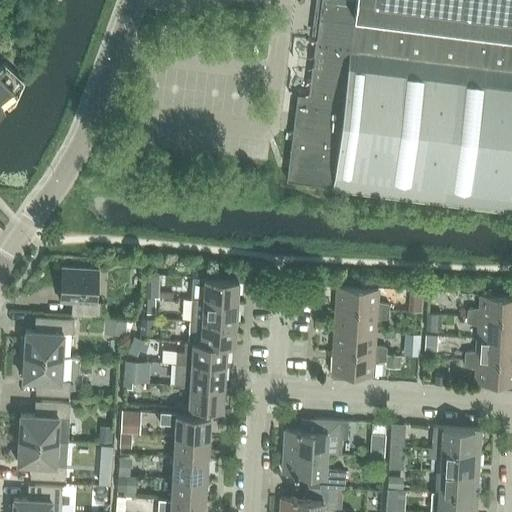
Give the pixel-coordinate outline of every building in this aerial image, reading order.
[(511,0),(321,0),(305,126),(294,125),(287,180),(332,186),(332,189),(511,211),(511,0)] [(0,66),(0,109),(4,107),(2,105),(18,93),(14,90),(23,79),(5,62),(0,66)] [(99,316),(99,307),(100,301),(96,301),(98,269),(62,267),(60,300),(72,301),(71,314),(99,316)] [(144,273),(143,295),(147,296),(158,296),(159,274),(144,273)] [(238,279),(192,276),(191,287),(204,288),(203,299),(237,301),(238,279)] [(336,307),(389,310),(390,304),(377,301),(378,287),(338,285),(336,307)] [(410,290),(409,310),(421,311),(422,291),(410,290)] [(467,315),(511,317),(511,295),(481,294),(480,307),(467,308),(467,315)] [(147,308),(147,313),(155,313),(155,297),(147,297),(147,308)] [(236,323),(237,301),(203,299),(191,299),(189,320),(236,323)] [(389,317),(389,310),(336,307),(335,329),(375,331),(376,319),(389,317)] [(511,339),(511,317),(467,315),(467,322),(479,325),(478,337),(511,339)] [(19,353),(62,356),(63,332),(73,332),(74,318),(35,316),(34,330),(25,329),(25,337),(20,336),(19,353)] [(105,317),(104,332),(125,333),(126,318),(105,317)] [(153,318),(141,317),(140,333),(152,334),(153,318)] [(234,345),(236,323),(189,320),(188,342),(192,342),(192,341),(200,341),(200,342),(226,344),(234,345)] [(375,344),(375,331),(335,329),(334,350),(386,353),(387,347),(375,344)] [(426,336),(426,348),(438,349),(439,337),(426,336)] [(134,337),(128,352),(137,355),(139,349),(145,352),(149,342),(142,340),(134,337)] [(511,361),(511,339),(478,337),(477,350),(465,352),(464,358),(511,361)] [(200,342),(200,341),(192,341),(192,342),(188,342),(184,341),(184,351),(176,351),(176,361),(225,365),(226,344),(200,342)] [(404,345),(404,354),(419,355),(420,346),(404,345)] [(386,360),(386,353),(334,350),(332,377),(347,378),(347,373),(373,375),(373,362),(386,360)] [(60,380),(62,356),(19,353),(18,371),(23,371),(22,378),(43,380),(42,393),(69,395),(70,381),(60,380)] [(387,354),(387,363),(400,364),(401,354),(387,354)] [(511,388),(511,361),(464,358),(464,365),(476,368),(476,381),(501,383),(501,388),(511,388)] [(125,359),(124,380),(133,381),(142,381),(143,360),(125,359)] [(224,386),(225,365),(176,361),(175,385),(190,386),(190,384),(224,386)] [(435,376),(434,384),(444,384),(445,376),(435,376)] [(124,380),(123,388),(132,389),(133,381),(124,380)] [(222,409),(224,386),(190,384),(190,386),(188,407),(222,409)] [(21,413),(19,438),(67,441),(69,402),(41,401),(41,414),(21,413)] [(122,410),(120,431),(131,432),(134,432),(136,410),(122,409),(122,410)] [(175,435),(209,437),(210,415),(176,412),(176,413),(160,412),(159,424),(175,425),(175,435)] [(286,428),(285,440),(286,441),(286,451),(326,454),(336,454),(337,438),(347,437),(348,420),(314,418),(314,429),(300,429),(300,427),(295,427),(295,428),(286,428)] [(404,446),(405,424),(391,423),(390,445),(404,446)] [(433,447),(480,450),(481,428),(434,425),(433,447)] [(103,427),(102,441),(112,442),(113,428),(103,427)] [(120,431),(120,445),(130,446),(131,432),(120,431)] [(207,458),(209,437),(175,435),(173,456),(207,458)] [(67,441),(19,438),(18,462),(37,464),(37,477),(64,479),(67,441)] [(101,444),(100,456),(112,457),(112,445),(101,444)] [(390,445),(388,466),(403,467),(404,446),(390,445)] [(370,446),(369,454),(384,455),(384,447),(370,446)] [(478,472),(480,450),(430,447),(429,456),(441,457),(440,470),(478,472)] [(326,454),(286,451),(285,459),(284,460),(283,472),(311,474),(311,485),(337,487),(344,488),(345,471),(325,466),(326,454)] [(206,480),(207,458),(173,456),(172,478),(206,480)] [(119,458),(118,474),(129,475),(130,459),(119,458)] [(477,494),(478,472),(440,470),(439,491),(477,494)] [(118,475),(117,490),(126,491),(127,475),(118,475)] [(388,475),(387,487),(402,488),(403,476),(388,475)] [(95,476),(94,484),(110,485),(111,477),(95,476)] [(205,501),(206,480),(172,478),(171,499),(205,501)] [(7,511),(60,511),(62,486),(34,484),(33,498),(14,497),(13,504),(8,504),(7,511)] [(336,508),(337,487),(311,485),(310,498),(281,496),(281,507),(282,509),(281,511),(314,511),(315,506),(336,508)] [(387,488),(385,510),(395,510),(396,489),(387,488)] [(475,511),(477,494),(439,491),(437,511),(475,511)] [(116,496),(115,511),(125,511),(126,497),(116,496)] [(204,511),(205,501),(171,499),(171,501),(163,500),(159,504),(158,511),(204,511)]
